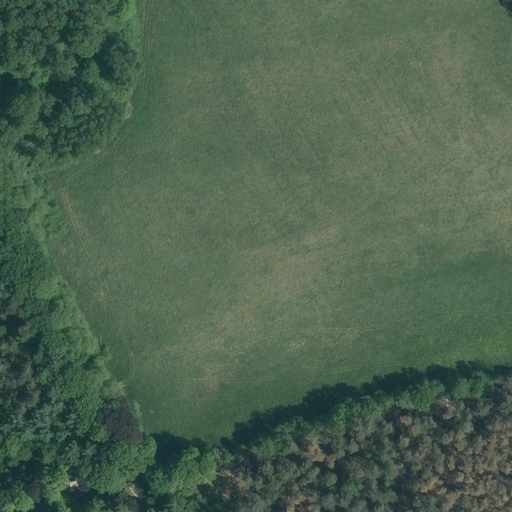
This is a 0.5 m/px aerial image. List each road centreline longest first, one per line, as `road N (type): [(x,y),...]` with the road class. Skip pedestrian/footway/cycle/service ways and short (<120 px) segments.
road 1 (track): [(128,468),(0,216)]
road 2 (track): [(0,501),(128,468)]
